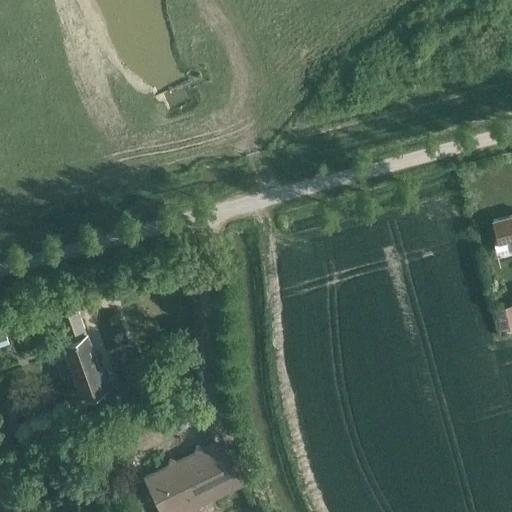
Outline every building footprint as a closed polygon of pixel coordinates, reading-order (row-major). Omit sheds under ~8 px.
[(511,214),(492,220),(498,243),(511,239),(511,214)] [(81,396),(105,386),(76,306),(57,314),(66,339),(61,341),(69,365),(64,367),(67,374),(72,372),(81,396)] [(511,306),(495,310),(499,329),(511,325),(511,306)] [(4,329),(0,330),(0,344),(9,342),(4,329)] [(210,443),(145,475),(162,511),(178,511),(240,481),(227,454),(223,455),(219,448),(210,443)]
